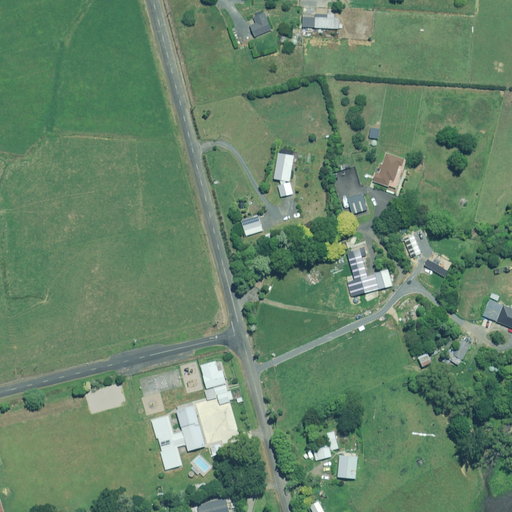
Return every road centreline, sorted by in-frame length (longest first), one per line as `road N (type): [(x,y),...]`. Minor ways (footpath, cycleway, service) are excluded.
road 1 (unclassified): [(240,333),(152,0)]
road 2 (unclassified): [(240,333),(0,392)]
road 3 (unclassified): [(290,511),(240,333)]
